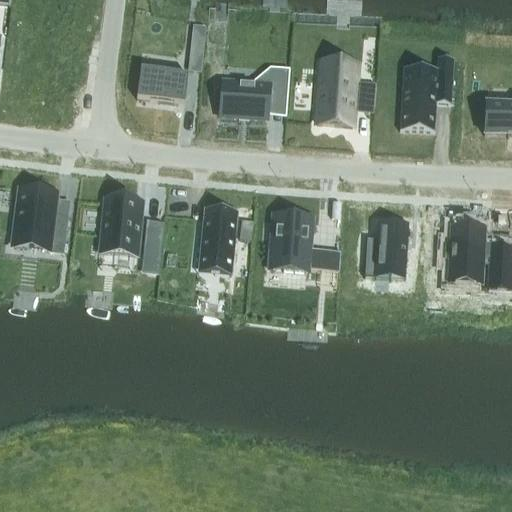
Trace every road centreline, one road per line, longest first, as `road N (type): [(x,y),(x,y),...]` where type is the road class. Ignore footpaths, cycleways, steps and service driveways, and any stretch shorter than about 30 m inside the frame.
road 1 (tertiary): [(511,179),(98,147)]
road 2 (residential): [(98,147),(115,0)]
